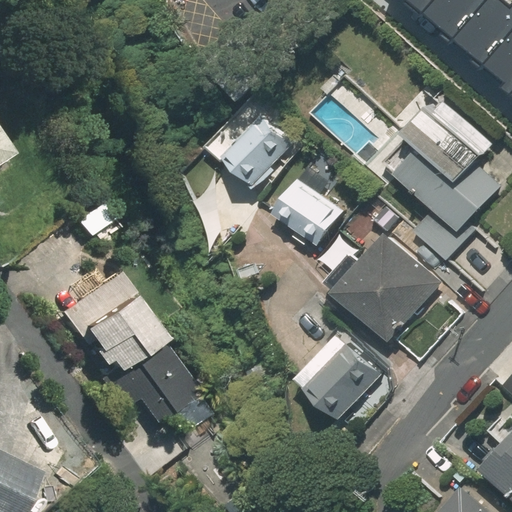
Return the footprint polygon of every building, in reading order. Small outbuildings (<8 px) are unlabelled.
[(397,0),(511,97),(511,3),(508,0),(397,0)] [(481,225),(474,218),(504,187),(476,162),(486,151),(435,105),(384,160),(397,173),(434,207),(417,226),(451,257),(481,225)] [(224,156),(255,185),(291,148),(261,118),(224,156)] [(274,213),(320,245),(345,209),(321,192),(327,183),(305,168),(274,213)] [(405,206),(386,188),(378,197),(371,191),(339,227),(364,250),(385,227),(390,231),(401,219),(396,215),(405,206)] [(394,343),(445,282),(384,232),(333,293),(394,343)] [(213,429),(119,298),(127,292),(111,271),(53,313),(121,408),(131,401),(148,425),(163,414),(187,448),(213,429)] [(346,419),(384,373),(339,336),(301,382),(346,419)] [(511,437),(481,469),(511,498),(511,437)] [(0,511),(11,511),(29,471),(0,458),(0,511)] [(495,511),(465,485),(441,511),(495,511)]
